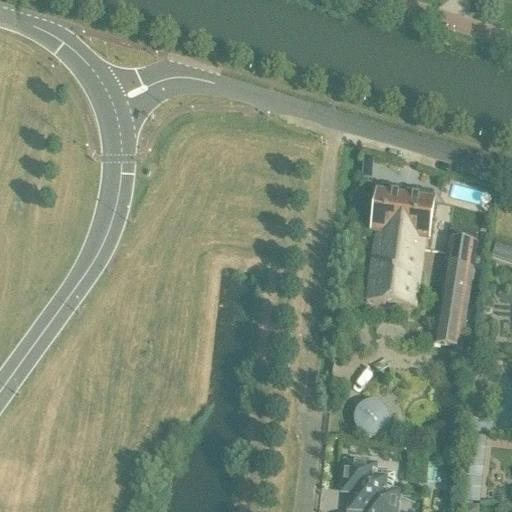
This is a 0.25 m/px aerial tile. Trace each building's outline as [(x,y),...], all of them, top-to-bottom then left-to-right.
[(378,195),(372,235),(405,240),(404,250),(423,253),(425,243),(428,243),(434,203),(378,195)] [(453,226),(451,237),(478,242),(480,230),(453,226)] [(405,240),(372,235),(376,236),(366,303),(415,310),(423,253),(404,250),(405,240)] [(449,241),(444,268),(472,273),(476,245),(449,241)] [(511,260),(511,249),(498,245),(495,254),(511,260)] [(472,273),(444,268),(432,348),(460,352),(472,273)] [(391,424),(391,422),(391,419),(390,417),(389,415),(388,413),(387,411),(385,409),(383,407),(381,406),(379,405),(377,404),(374,404),(372,404),(369,404),(367,405),(365,406),(363,407),(361,408),(359,410),(357,412),(356,414),(355,416),(355,418),(354,421),(354,423),(354,426),(355,428),(356,430),(357,432),(358,434),(360,436),(362,437),(364,439),(366,440),(369,440),(371,441),(374,441),(376,440),(378,440),(380,439),(383,438),(385,436),(386,435),(388,433),(389,431),(390,428),(391,426),(391,424)] [(469,433),(489,435),(490,429),(482,428),(482,424),(470,423),(469,433)] [(392,497),(394,476),(373,474),(373,470),(347,467),(345,494),(353,494),(351,511),(394,511),(396,497),(392,497)] [(473,500),(482,501),(483,476),(474,475),(473,500)]
